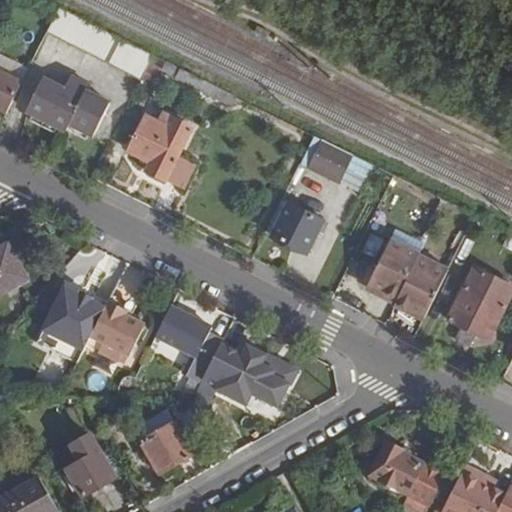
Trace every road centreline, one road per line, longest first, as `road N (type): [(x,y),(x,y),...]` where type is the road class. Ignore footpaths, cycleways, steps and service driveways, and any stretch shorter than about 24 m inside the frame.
road 1 (residential): [(5,173),(392,367)]
road 2 (residential): [(392,367),(377,397),(175,511)]
road 3 (residential): [(392,367),(511,427)]
